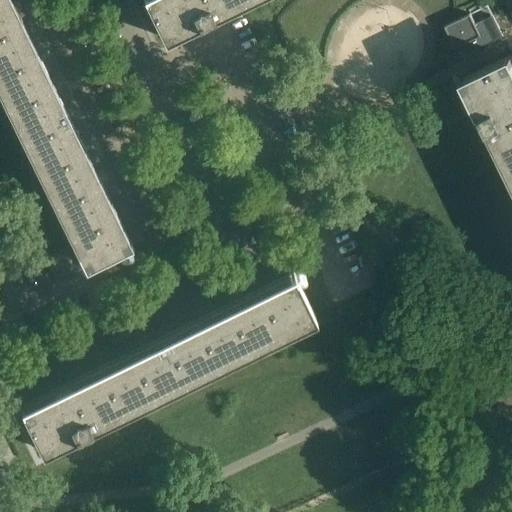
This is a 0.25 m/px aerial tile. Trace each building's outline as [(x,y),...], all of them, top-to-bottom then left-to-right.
[(0,0),(0,91),(84,262),(83,262),(83,263),(130,240),(129,238),(128,238),(27,32),(28,32),(12,0),(0,0)] [(145,0),(164,38),(165,37),(239,0),(145,0)] [(475,25),(470,14),(445,26),(455,48),(471,40),(481,36),(475,25)] [(481,36),(471,40),(475,48),(502,35),(493,16),(475,25),(481,36)] [(511,55),(511,54),(465,77),(474,96),(475,95),(511,171),(511,55)] [(291,270),(73,379),(69,375),(44,393),(21,405),(20,403),(19,404),(42,450),(43,449),(313,317),(314,317),(291,270)]
